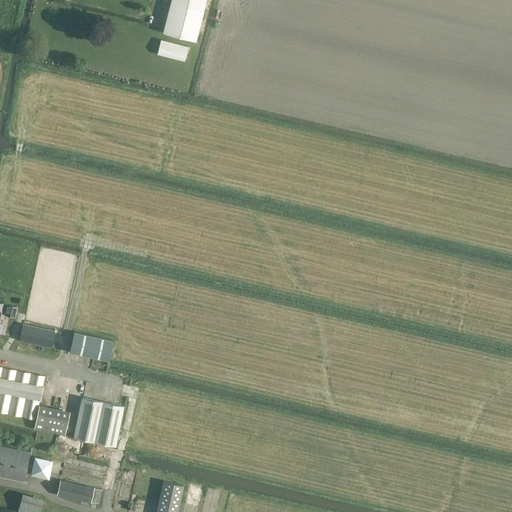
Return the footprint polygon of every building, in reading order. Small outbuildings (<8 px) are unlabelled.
[(205,0),(171,0),(163,32),(195,40),(205,0)] [(158,51),(185,58),(188,46),(161,39),(158,51)] [(16,314),(18,304),(7,302),(6,313),(16,314)] [(22,323),(19,339),(51,346),(54,330),(22,323)] [(112,340),(73,331),(69,351),(108,359),(112,340)] [(33,428),(59,433),(65,434),(69,411),(38,405),(44,376),(0,366),(0,410),(35,418),(33,428)] [(115,440),(122,406),(83,397),(75,437),(114,445),(115,440)] [(0,476),(24,481),(30,451),(0,444),(0,476)] [(35,455),(31,473),(50,477),(54,459),(35,455)] [(90,501),(93,487),(60,479),(57,493),(90,501)] [(155,511),(176,511),(182,482),(162,479),(155,511)] [(39,511),(43,497),(23,492),(17,511),(39,511)]
